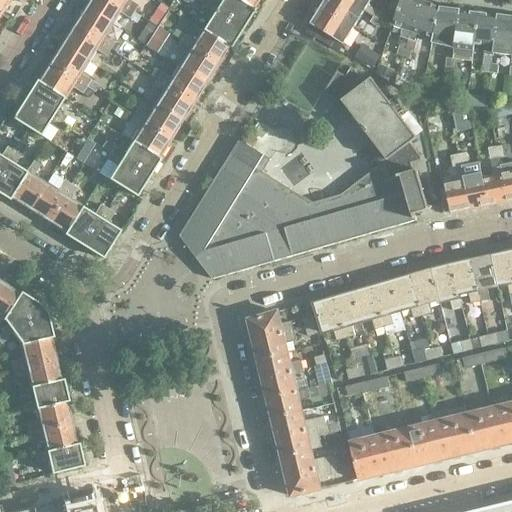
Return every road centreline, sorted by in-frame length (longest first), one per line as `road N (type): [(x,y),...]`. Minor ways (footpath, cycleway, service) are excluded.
road 1 (residential): [(271,511),(221,323),(230,296),(511,223)]
road 2 (residential): [(79,295),(113,275),(182,187),(301,0)]
road 3 (residential): [(328,511),(511,465)]
road 4 (residential): [(118,463),(79,295)]
